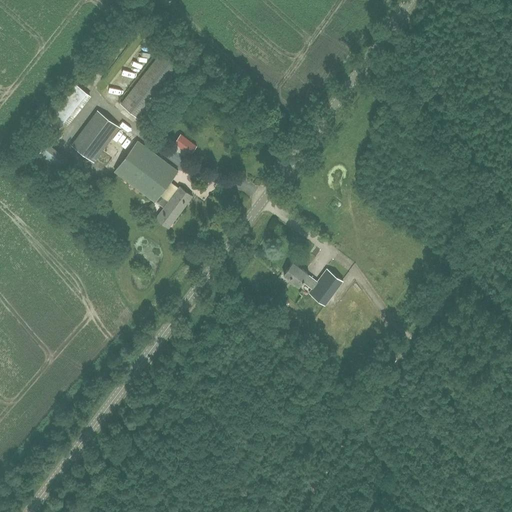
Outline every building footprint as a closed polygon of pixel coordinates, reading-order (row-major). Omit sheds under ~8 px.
[(167,44),(121,103),(141,118),(187,60),(167,44)] [(72,163),(51,146),(91,96),(77,85),(76,84),(25,150),(31,153),(35,157),(32,161),(58,181),(72,163)] [(191,155),(197,146),(181,133),(174,143),(191,155)] [(164,208),(156,218),(168,228),(193,195),(180,186),(169,201),(160,195),(178,170),(137,139),(114,171),(155,202),(155,201),(164,208)] [(307,274),(308,273),(293,262),(284,274),(300,286),(303,282),(312,289),(317,281),(307,274)] [(324,285),(333,274),(324,267),(315,279),(324,285)]
